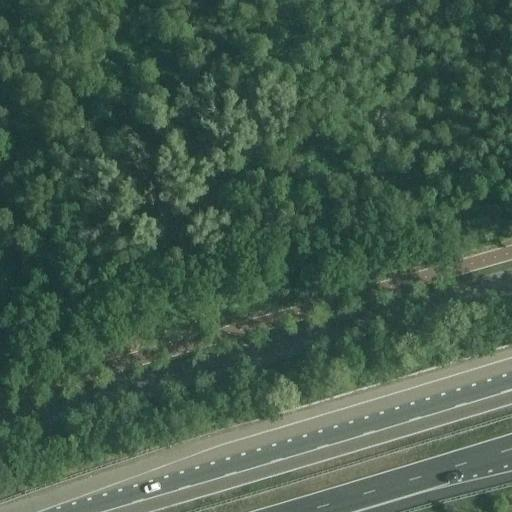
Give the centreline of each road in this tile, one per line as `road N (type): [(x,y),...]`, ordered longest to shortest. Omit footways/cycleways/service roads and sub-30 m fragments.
road 1 (tertiary): [(0,426),(511,282)]
road 2 (motorway): [(511,391),(106,511)]
road 3 (motorway): [(304,511),(511,450)]
